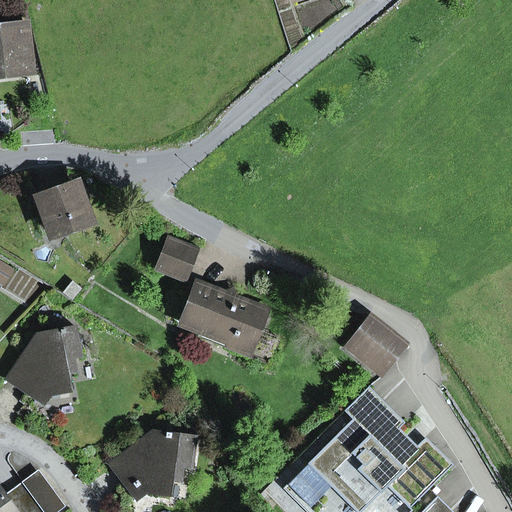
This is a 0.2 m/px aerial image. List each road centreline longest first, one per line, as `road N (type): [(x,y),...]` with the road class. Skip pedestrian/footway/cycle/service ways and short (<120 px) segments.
road 1 (residential): [(125,167),(158,202),(411,329),(425,388),(500,511)]
road 2 (residential): [(125,167),(204,147),(381,0)]
road 3 (residential): [(0,163),(38,154),(125,167)]
road 4 (residential): [(0,435),(51,460),(88,511)]
